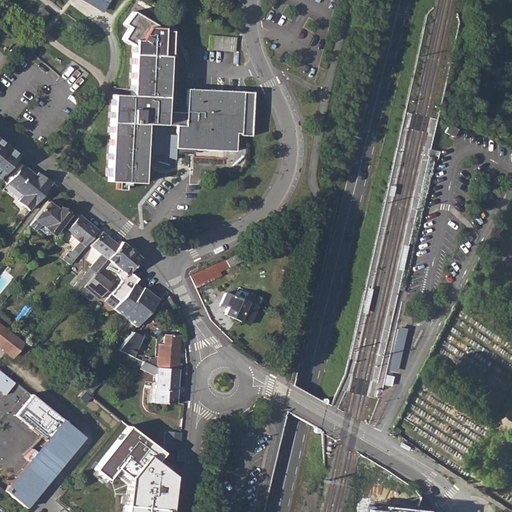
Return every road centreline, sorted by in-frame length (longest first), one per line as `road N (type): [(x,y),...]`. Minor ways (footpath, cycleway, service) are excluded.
road 1 (secondary): [(280,511),(401,0)]
road 2 (tertiary): [(261,65),(287,125),(284,179),(261,213),(163,265)]
road 3 (tertiary): [(461,509),(425,474),(276,390)]
road 4 (residential): [(163,265),(0,126)]
